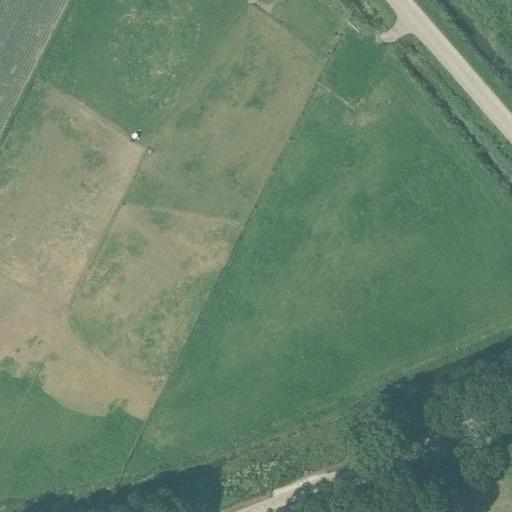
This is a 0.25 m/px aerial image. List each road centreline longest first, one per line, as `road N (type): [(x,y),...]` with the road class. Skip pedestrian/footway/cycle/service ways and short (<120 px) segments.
road 1 (unclassified): [(511,131),(397,0)]
road 2 (tertiary): [(412,454),(276,511)]
